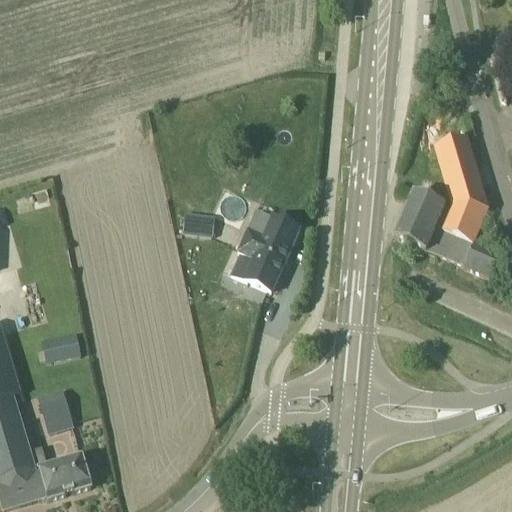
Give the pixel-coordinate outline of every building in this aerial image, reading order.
[(426,256),(443,263),(464,272),(479,234),(488,214),(467,142),(434,152),(452,211),(450,215),(413,198),(394,243),(426,256)] [(183,240),(211,242),(213,207),(190,206),(189,218),(184,218),(183,240)] [(0,218),(0,272),(15,268),(0,218)] [(242,243),(243,243),(237,257),(240,258),(230,280),(271,297),(283,269),(284,269),(300,234),(272,222),(264,240),(247,232),(242,243)] [(504,244),(479,234),(464,272),(494,285),(505,260),(498,257),(504,244)] [(2,329),(0,329),(0,504),(2,511),(12,511),(47,502),(48,505),(91,492),(81,460),(47,470),(42,452),(29,456),(15,406),(24,403),(2,329)] [(76,337),(42,344),(46,367),(81,360),(76,337)] [(62,395),(37,402),(47,439),(72,432),(62,395)]
